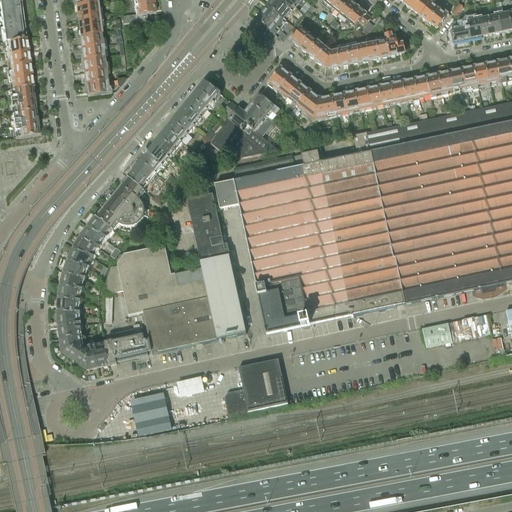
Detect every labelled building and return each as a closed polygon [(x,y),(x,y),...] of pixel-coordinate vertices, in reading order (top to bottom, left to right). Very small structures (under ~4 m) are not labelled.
[(20,0),(0,0),(0,12),(22,9),(20,0)] [(133,0),(135,16),(155,14),(153,1),(154,0),(133,0)] [(275,0),(272,0),(267,8),(285,22),(295,9),(286,1),(283,6),(275,0)] [(301,0),(275,0),(283,6),(286,1),(295,9),(302,0),(301,0)] [(339,16),(351,3),(349,1),(348,0),(322,0),(325,2),(324,4),(339,16)] [(429,0),(407,0),(404,4),(406,6),(406,7),(408,9),(410,9),(421,18),(433,2),(429,0)] [(433,2),(421,18),(422,19),(422,20),(425,22),(426,22),(436,30),(449,15),(433,2)] [(353,4),(351,3),(339,16),(355,29),(359,24),(363,28),(371,18),(364,13),(364,12),(362,10),(360,10),(356,7),(356,6),(354,3),(353,4)] [(95,4),(75,6),(76,15),(78,26),(90,24),(89,18),(101,17),(100,10),(96,10),(95,4)] [(459,5),(451,15),(456,18),(464,9),(459,5)] [(466,17),(480,15),(479,5),(465,7),(466,17)] [(315,10),(311,7),(307,11),(311,15),(315,10)] [(267,8),(261,15),(256,21),(275,36),(286,22),(285,22),(267,8)] [(22,9),(0,12),(4,45),(26,42),(22,9)] [(511,11),(498,14),(503,34),(505,33),(506,34),(509,34),(510,32),(511,31),(511,11)] [(498,14),(478,19),(482,38),(503,34),(498,14)] [(101,17),(89,18),(90,24),(78,26),(78,30),(79,39),(99,37),(98,30),(102,30),(102,23),(101,17)] [(456,34),(453,35),(455,44),(464,42),(465,43),(468,42),(469,41),(474,40),(475,41),(478,40),(479,39),(482,38),(478,19),(467,21),(468,23),(461,25),(462,30),(456,31),(456,34)] [(365,36),(371,30),(372,32),(375,29),(375,25),(371,22),(370,24),(369,24),(361,33),(365,36)] [(306,54),(308,55),(319,41),(303,28),(292,42),(294,44),(294,45),(297,48),(298,47),(302,50),(302,52),(305,54),(306,54)] [(403,47),(403,44),(400,45),(400,42),(396,38),(393,39),(392,35),(391,35),(390,34),(386,35),(386,37),(385,37),(386,40),(390,58),(390,57),(391,58),(395,58),(395,56),(405,54),(404,52),(405,51),(405,47),(403,47)] [(390,58),(386,40),(385,37),(385,36),(379,38),(380,41),(367,44),(370,62),(373,61),(374,62),(377,61),(377,60),(382,59),(383,60),(387,59),(387,58),(390,58)] [(79,39),(78,39),(79,45),(80,44),(81,50),(105,47),(104,43),(100,43),(99,37),(79,39)] [(319,41),(308,55),(310,57),(310,58),(312,60),(313,60),(318,63),(317,64),(320,67),(321,66),(327,71),(332,51),(319,41)] [(26,42),(4,45),(2,45),(3,51),(1,52),(2,57),(28,53),(27,47),(28,47),(28,42),(26,42)] [(367,44),(347,48),(351,66),(353,65),(354,66),(357,65),(358,64),(363,63),(364,64),(367,63),(367,62),(370,62),(367,44)] [(105,47),(81,50),(82,56),(80,56),(81,62),(102,60),(102,53),(106,53),(105,47)] [(347,48),(332,51),(327,71),(334,69),(334,70),(338,69),(338,68),(343,67),(344,68),(348,67),(348,66),(351,66),(347,48)] [(233,50),(228,55),(231,57),(230,58),(236,63),(242,56),(236,51),(235,52),(233,50)] [(28,53),(2,57),(3,63),(8,62),(9,67),(31,65),(30,58),(28,58),(28,53)] [(102,60),(81,62),(82,68),(83,68),(84,74),(108,71),(107,65),(103,66),(102,60)] [(503,62),(496,63),(501,86),(507,85),(506,82),(511,80),(511,79),(508,61),(507,61),(506,60),(503,60),(503,62)] [(490,63),(487,64),(486,65),(485,66),(489,85),(495,84),(496,88),(501,86),(496,63),(491,64),(490,63)] [(31,65),(9,67),(9,74),(5,74),(5,80),(31,77),(30,71),(32,71),(31,65)] [(478,66),(475,66),(474,68),(473,68),(477,87),(482,86),(483,90),(489,89),(489,85),(485,66),(480,66),(478,66)] [(467,68),(463,69),(463,70),(461,70),(465,90),(471,89),(472,92),(478,91),(477,87),(473,68),(468,69),(467,68)] [(125,69),(121,69),(122,79),(117,80),(117,81),(126,80),(125,69)] [(282,70),(281,69),(273,78),(268,83),(269,84),(267,86),(269,84),(274,88),(272,90),(277,94),(278,92),(291,77),(287,73),(286,72),(284,70),(282,70)] [(455,72),(450,73),(449,73),(453,92),(454,96),(460,95),(459,91),(465,90),(461,70),(459,70),(456,70),(455,72)] [(108,71),(84,74),(85,79),(83,80),(84,85),(105,83),(105,76),(109,76),(108,71)] [(453,92),(449,73),(448,72),(445,73),(444,74),(437,75),(441,95),(442,99),(446,98),(448,97),(447,94),(453,92)] [(432,76),(427,78),(426,78),(430,97),(431,101),(436,100),(436,96),(441,95),(437,75),(436,74),(433,75),(432,76)] [(31,77),(5,80),(6,85),(11,85),(12,91),(34,89),(33,82),(32,82),(31,77)] [(291,77),(278,92),(283,96),(281,98),(286,102),(288,99),(300,84),(296,81),(296,79),(293,77),(291,77)] [(420,79),(415,80),(414,80),(418,99),(419,102),(425,101),(424,98),(430,97),(426,78),(424,77),(421,78),(420,79)] [(408,81),(403,83),(402,83),(406,102),(406,105),(413,103),(412,100),(418,99),(414,80),(412,79),(409,80),(408,81)] [(122,85),(126,80),(117,81),(118,86),(115,87),(113,89),(114,94),(115,94),(122,85)] [(396,84),(391,85),(390,85),(394,104),(395,107),(401,106),(400,103),(406,102),(402,83),(401,82),(397,82),(396,84)] [(105,83),(84,85),(85,92),(86,92),(87,98),(111,95),(110,89),(106,89),(105,83)] [(214,91),(205,83),(203,86),(202,86),(200,88),(200,90),(197,94),(196,94),(193,96),(194,97),(192,100),(207,113),(221,96),(219,95),(220,94),(215,90),(214,91)] [(301,85),(300,84),(288,99),(293,103),(290,105),(295,110),(298,107),(310,92),(306,89),(305,87),(303,85),(301,85)] [(385,86),(379,87),(379,88),(382,107),(383,109),(389,108),(388,105),(394,104),(390,85),(389,84),(385,85),(385,86)] [(373,89),(368,90),(367,90),(371,109),(371,112),(378,111),(377,108),(382,107),(379,88),(378,88),(377,87),(374,87),(373,89)] [(34,89),(12,91),(10,92),(11,98),(8,99),(8,103),(34,100),(33,96),(35,95),(34,89)] [(361,91),(360,92),(355,92),(359,112),(359,114),(365,113),(365,110),(371,109),(367,90),(366,90),(365,89),(362,90),(361,91)] [(311,93),(310,92),(298,107),(303,111),(301,114),(313,124),(319,100),(315,96),(315,95),(313,93),(311,93)] [(349,94),(348,94),(343,95),(347,114),(348,117),(353,116),(353,113),(359,112),(355,92),(355,93),(353,92),(350,92),(349,94)] [(337,96),(336,96),(332,97),(336,119),(342,118),(341,115),(347,114),(343,95),(341,94),(338,95),(337,96)] [(259,96),(252,105),(268,118),(271,114),(275,117),(279,112),(259,96)] [(320,100),(319,100),(313,124),(336,119),(332,97),(331,98),(329,97),(326,97),(325,99),(320,100)] [(34,100),(8,103),(9,108),(12,108),(13,115),(37,112),(36,105),(35,105),(34,100)] [(181,113),(180,114),(196,127),(207,113),(192,100),(190,102),(189,102),(187,104),(187,105),(184,110),(183,110),(181,112),(181,113)] [(511,103),(450,116),(446,117),(426,121),(423,122),(419,123),(402,126),(399,127),(395,128),(375,132),(371,133),(366,134),(404,306),(511,283),(511,103)] [(231,104),(224,113),(229,117),(236,108),(231,104)] [(244,115),(239,110),(210,145),(232,162),(277,152),(277,151),(256,133),(268,118),(252,105),(244,115)] [(37,112),(13,115),(14,122),(11,123),(12,127),(37,124),(36,119),(38,119),(37,112)] [(216,120),(219,123),(223,125),(229,117),(224,113),(223,112),(216,120)] [(182,144),(196,127),(180,114),(178,118),(176,117),(174,120),(175,121),(171,126),(170,125),(168,128),(168,129),(166,132),(182,144)] [(211,139),(223,125),(219,123),(211,132),(210,131),(207,135),(211,139)] [(37,124),(12,127),(12,132),(15,132),(16,139),(40,136),(39,129),(38,129),(37,124)] [(352,137),(351,131),(350,129),(342,131),(344,139),(348,138),(352,137)] [(170,159),(182,144),(166,132),(165,134),(164,133),(161,136),(162,137),(158,142),(157,141),(155,144),(155,145),(154,147),(170,159)] [(357,156),(320,164),(352,317),(355,316),(356,318),(358,318),(359,316),(404,306),(366,134),(356,136),(353,137),(357,156)] [(201,151),(210,141),(211,139),(207,135),(206,137),(207,138),(198,149),(201,151)] [(284,147),(278,142),(274,147),(283,154),(290,151),(291,150),(285,145),(284,147)] [(142,161),(141,162),(157,175),(170,159),(154,147),(152,149),(151,149),(148,152),(149,153),(145,157),(144,157),(142,160),(142,161)] [(352,317),(320,164),(318,153),(274,162),(260,165),(232,171),(234,182),(215,187),(217,196),(218,203),(220,211),(239,207),(266,336),(352,317)] [(157,175),(141,162),(139,165),(138,165),(136,168),(136,169),(134,171),(150,183),(157,175)] [(150,183),(134,171),(133,173),(132,173),(129,176),(130,177),(127,180),(145,193),(143,192),(150,183)] [(140,202),(139,201),(145,193),(127,180),(123,185),(96,218),(111,231),(113,233),(113,232),(119,225),(121,226),(123,227),(124,227),(126,228),(128,228),(130,228),(132,228),(134,227),(136,226),(137,225),(139,224),(140,223),(141,221),(142,220),(143,218),(144,216),(144,214),(144,212),(144,211),(144,209),(144,208),(143,207),(142,205),(142,204),(141,203),(140,202)] [(223,246),(218,225),(214,204),(218,203),(217,196),(188,202),(195,237),(193,237),(196,252),(199,252),(201,263),(229,257),(230,257),(227,245),(223,246)] [(88,229),(104,240),(106,242),(109,237),(107,236),(111,231),(96,218),(95,219),(93,219),(91,222),(92,224),(88,229)] [(80,239),(97,250),(100,251),(103,247),(100,245),(104,240),(88,229),(87,229),(85,229),(83,232),(84,234),(80,239)] [(160,229),(155,235),(165,243),(170,237),(160,229)] [(77,245),(74,250),(91,260),(94,261),(97,257),(94,255),(97,250),(80,239),(80,240),(78,240),(76,243),(77,245)] [(142,313),(145,329),(147,337),(148,336),(152,353),(158,352),(158,355),(246,335),(229,257),(201,263),(202,270),(171,277),(165,247),(120,257),(117,262),(118,267),(111,269),(104,290),(106,296),(123,292),(128,316),(142,313)] [(68,262),(86,270),(89,271),(91,266),(89,265),(91,260),(74,250),(73,251),(71,251),(70,255),(71,256),(68,262)] [(64,273),(82,280),(85,282),(87,277),(84,275),(86,270),(68,262),(68,263),(66,263),(65,267),(66,268),(64,273)] [(62,281),(61,286),(79,292),(82,293),(83,288),(81,286),(82,280),(64,273),(64,275),(62,276),(61,279),(62,281)] [(78,298),(79,292),(61,286),(61,287),(59,288),(58,292),(60,293),(59,299),(77,303),(80,304),(81,299),(78,298)] [(77,303),(59,299),(59,300),(57,301),(57,305),(58,306),(58,312),(80,316),(80,310),(77,310),(77,303)] [(80,316),(58,312),(58,315),(57,317),(57,320),(58,321),(59,327),(82,327),(81,316),(80,316)] [(491,335),(487,316),(449,324),(453,343),(491,335)] [(448,325),(422,330),(426,350),(452,344),(448,325)] [(152,353),(148,336),(147,337),(145,329),(142,329),(143,337),(142,337),(139,326),(133,327),(134,331),(110,336),(111,342),(105,343),(105,345),(109,366),(109,367),(117,366),(116,364),(148,357),(148,354),(152,353)] [(82,327),(59,327),(59,334),(58,335),(59,339),(60,340),(60,342),(83,339),(82,327)] [(83,339),(60,342),(61,345),(60,346),(60,349),(62,350),(62,352),(61,353),(73,361),(73,363),(76,365),(77,364),(83,368),(80,350),(84,346),(83,339)] [(105,345),(93,347),(98,369),(103,368),(104,369),(108,368),(108,367),(109,366),(105,345)] [(93,347),(80,350),(83,368),(89,372),(90,371),(98,369),(93,347)] [(288,405),(278,361),(238,369),(243,391),(227,395),(224,399),(227,413),(228,418),(288,405)] [(181,398),(205,392),(202,377),(177,383),(181,398)] [(130,406),(137,440),(170,433),(162,399),(130,406)]
